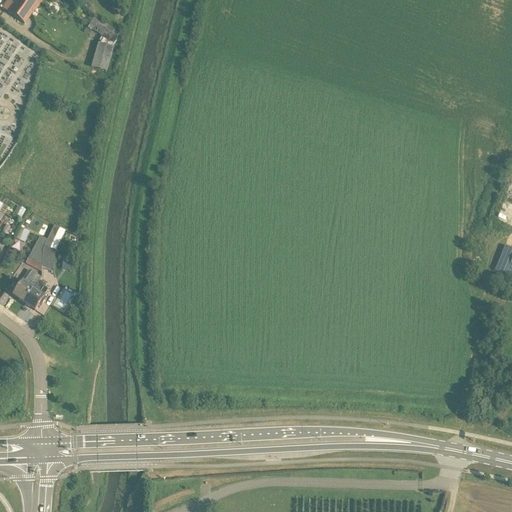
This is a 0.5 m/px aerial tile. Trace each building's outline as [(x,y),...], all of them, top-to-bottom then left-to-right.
[(30,19),(33,15),(44,0),(21,0),(17,6),(7,4),(3,9),(26,24),(30,19)] [(121,33),(109,26),(94,19),(88,30),(102,37),(99,44),(92,69),(108,74),(115,49),(114,49),(117,40),(121,33)] [(498,225),(511,229),(511,209),(503,207),(498,225)] [(54,226),(47,242),(43,251),(43,267),(54,273),(56,252),(52,249),(61,229),(54,226)] [(21,228),(16,239),(25,243),(30,232),(21,228)] [(28,260),(43,267),(43,251),(47,242),(40,239),(28,260)] [(494,272),(511,279),(511,248),(504,245),(494,272)] [(63,254),(63,271),(71,271),(72,255),(63,254)] [(25,303),(34,290),(30,287),(34,281),(29,278),(25,284),(23,282),(18,288),(20,289),(15,296),(25,303)] [(41,294),(34,290),(25,303),(36,311),(41,305),(42,306),(47,299),(45,297),(49,292),(45,289),(41,294)]
